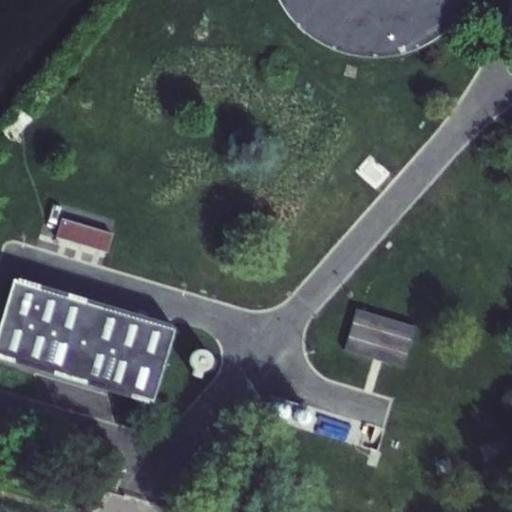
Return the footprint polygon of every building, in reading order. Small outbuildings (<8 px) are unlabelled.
[(275,0),(280,9),(289,22),(299,33),(311,42),(325,50),(339,56),(354,60),(369,62),(384,61),(399,59),(414,54),(428,48),(441,39),(453,29),(463,17),(471,5),(472,0),(275,0)] [(64,224),(58,241),(110,257),(116,239),(64,224)] [(178,331),(15,280),(0,329),(0,362),(154,409),(178,331)] [(418,334),(359,316),(346,357),(370,364),(383,368),(405,375),(418,334)] [(186,347),(184,370),(217,372),(219,350),(186,347)]
